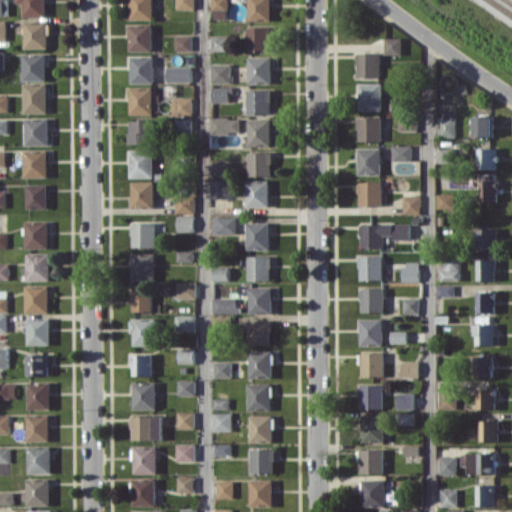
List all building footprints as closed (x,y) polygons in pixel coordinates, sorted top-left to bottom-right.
[(0,0),(0,15),(10,16),(10,0),(0,0)] [(47,16),(46,0),(17,0),(18,3),(24,3),(24,16),(47,16)] [(152,0),(129,0),(130,19),(153,19),(152,0)] [(226,0),(211,0),(211,9),(227,9),(226,0)] [(247,0),(247,20),(269,20),(269,0),(247,0)] [(0,40),(8,40),(7,20),(0,20),(0,40)] [(48,48),(48,20),(25,21),(26,48),(48,48)] [(129,51),(152,51),(152,24),(129,24),(129,51)] [(246,50),(269,50),(270,27),(246,27),(246,50)] [(174,50),(191,50),(191,35),(174,35),(174,50)] [(227,36),(210,36),(210,51),(227,50),(227,36)] [(399,38),(383,37),(383,54),(399,54),(399,38)] [(356,77),(379,76),(378,52),(355,53),(356,77)] [(24,81),(47,80),(46,53),(24,53),(24,81)] [(153,83),(153,55),(130,55),(130,83),(153,83)] [(248,84),(271,83),(270,56),(247,56),(248,84)] [(230,83),(230,63),(211,63),(211,83),(230,83)] [(191,66),(167,66),(167,82),(191,81),(191,66)] [(25,113),(47,112),(47,82),(24,83),(25,113)] [(380,110),(380,83),(357,83),(358,110),(380,110)] [(228,86),(212,86),(211,102),(228,102),(228,86)] [(152,87),(130,87),(130,115),(153,114),(152,87)] [(247,114),(270,113),(270,89),(247,90),(247,114)] [(0,110),(8,111),(9,95),(0,94),(0,110)] [(192,97),(174,98),(175,114),(192,113),(192,97)] [(414,130),(414,113),(397,113),(397,130),(414,130)] [(453,116),(437,116),(436,137),(453,137),(453,116)] [(27,145),(50,145),(49,117),(26,118),(27,145)] [(240,117),(210,118),(211,133),(240,132),(240,117)] [(380,117),(357,117),(356,141),(379,141),(380,117)] [(473,136),(491,136),(491,117),(473,117),(473,136)] [(0,133),(8,133),(8,119),(0,118),(0,133)] [(194,131),(194,118),(174,119),(175,132),(194,131)] [(130,144),(152,144),(152,120),(130,119),(130,144)] [(270,119),(248,119),(247,145),(270,146),(270,119)] [(410,160),(410,145),(391,145),(391,160),(410,160)] [(379,174),(379,147),(356,148),(357,174),(379,174)] [(495,148),(475,147),(475,169),(494,169),(495,148)] [(452,148),(436,148),(436,162),(452,162),(452,148)] [(25,177),(48,177),(48,149),(24,150),(25,177)] [(153,177),(153,150),(130,150),(130,177),(153,177)] [(271,176),(271,152),(248,151),(247,175),(271,176)] [(227,162),(211,163),(211,177),(227,177),(227,162)] [(476,174),(477,201),(495,201),(494,174),(476,174)] [(246,207),(269,206),(268,179),(246,180),(246,207)] [(228,180),(210,181),(210,198),(229,197),(228,180)] [(154,208),(154,181),(131,181),(132,208),(154,208)] [(381,181),(357,181),(357,204),(380,205),(381,181)] [(48,184),(27,184),(27,208),(48,208),(48,184)] [(435,208),(451,208),(451,194),(435,194),(435,208)] [(176,213),(194,213),(194,195),(176,196),(176,213)] [(401,213),(418,213),(419,195),(402,195),(401,213)] [(194,231),(194,216),(177,216),(177,231),(194,231)] [(211,234),(236,235),(236,217),(211,217),(211,234)] [(26,248),(49,248),(49,220),(26,220),(26,248)] [(246,249),(269,249),(269,222),(246,222),(246,249)] [(132,247),(156,247),(155,223),(131,223),(132,247)] [(383,247),(382,235),(391,235),(391,239),(410,239),(409,223),(359,224),(360,248),(383,247)] [(494,228),(475,228),(476,250),(494,249),(494,228)] [(193,250),(177,250),(177,261),(193,261),(193,250)] [(28,281),(51,280),(51,252),(27,253),(28,281)] [(132,280),(155,280),(155,253),(132,253),(132,280)] [(271,279),(270,255),(247,256),(248,280),(271,279)] [(359,279),(382,279),(382,255),(358,255),(359,279)] [(440,280),(457,280),(458,256),(440,255),(440,280)] [(493,259),(475,259),(475,281),(493,280),(493,259)] [(402,281),(418,281),(418,262),(402,262),(402,281)] [(0,278),(10,279),(10,263),(0,263),(0,278)] [(228,280),(228,267),(213,267),(213,280),(228,280)] [(196,298),(195,282),(177,282),(177,298),(196,298)] [(26,313),(50,312),(49,285),(26,285),(26,313)] [(272,313),(271,286),(249,286),(249,313),(272,313)] [(452,296),(452,286),(436,286),(436,296),(452,296)] [(361,312),(383,311),(383,287),(360,288),(361,312)] [(0,311),(8,311),(8,290),(0,290),(0,311)] [(153,311),(153,290),(132,290),(132,311),(153,311)] [(475,291),(476,313),(494,312),(493,290),(475,291)] [(213,313),(239,313),(239,297),(213,298),(213,313)] [(418,297),(402,297),(402,313),(418,313),(418,297)] [(7,314),(0,313),(0,330),(8,331),(7,314)] [(196,315),(176,315),(176,330),(195,331),(196,315)] [(51,317),(28,318),(29,345),(51,344),(51,317)] [(132,345),(157,344),(156,318),(132,318),(132,345)] [(359,318),(360,346),(383,345),(382,318),(359,318)] [(271,320),(247,320),(248,344),(272,343),(271,320)] [(493,345),(493,323),(474,324),(474,345),(493,345)] [(390,342),(406,342),(406,331),(390,331),(390,342)] [(0,367),(9,367),(9,347),(0,347),(0,367)] [(194,348),(179,348),(179,363),(194,363),(194,348)] [(250,378),(272,377),(272,350),(249,350),(250,378)] [(384,376),(384,352),(360,352),(361,376),(384,376)] [(30,375),(50,375),(49,353),(30,354),(30,375)] [(152,354),(133,354),(133,376),(152,375),(152,354)] [(491,376),(491,354),(471,355),(472,377),(491,376)] [(214,377),(231,377),(231,361),(214,362),(214,377)] [(418,376),(418,361),(401,361),(401,377),(418,376)] [(196,379),(178,380),(179,395),(196,395),(196,379)] [(30,408),(52,408),(52,382),(30,381),(30,408)] [(0,398),(17,398),(16,383),(0,382),(0,398)] [(133,382),(134,409),(157,408),(156,382),(133,382)] [(248,383),(249,410),(272,409),(272,382),(248,383)] [(359,408),(382,409),(383,385),(360,384),(359,408)] [(476,409),(494,409),(494,388),(476,388),(476,409)] [(439,408),(455,408),(455,391),(439,390),(439,408)] [(397,408),(414,408),(414,393),(397,392),(397,408)] [(229,408),(229,398),(215,398),(215,408),(229,408)] [(194,428),(194,411),(178,411),(178,428),(194,428)] [(232,430),(232,412),(214,412),(214,430),(232,430)] [(414,412),(399,412),(399,424),(414,424),(414,412)] [(0,433),(11,433),(11,415),(0,414),(0,433)] [(51,440),(51,414),(28,414),(28,441),(51,440)] [(362,442),(384,441),(384,414),(361,415),(362,442)] [(163,416),(132,415),(132,439),(163,440),(163,416)] [(273,442),(272,415),(249,415),(250,442),(273,442)] [(497,441),(497,420),(479,420),(479,441),(497,441)] [(195,443),(177,444),(177,461),(196,460),(195,443)] [(231,444),(215,443),(215,454),(231,455),(231,444)] [(29,473),(53,473),(52,445),(29,446),(29,473)] [(158,473),(158,446),(135,445),(134,473),(158,473)] [(419,445),(403,445),(403,455),(418,455),(419,445)] [(10,447),(0,447),(0,462),(10,462),(10,447)] [(252,473),(275,472),(275,448),(251,449),(252,473)] [(383,448),(360,449),(360,473),(383,473),(383,448)] [(466,473),(494,474),(494,452),(467,452),(466,473)] [(456,474),(456,455),(439,456),(439,475),(456,474)] [(29,505),(51,505),(51,477),(28,478),(29,505)] [(194,477),(178,477),(178,492),(194,492),(194,477)] [(134,505),(156,505),(156,478),(133,479),(134,505)] [(273,479),(250,479),(251,506),(273,506),(273,479)] [(384,479),(362,480),(363,507),(385,506),(384,479)] [(234,480),(218,480),(218,498),(234,498),(234,480)] [(493,484),(475,485),(475,506),(493,505),(493,484)] [(456,506),(456,488),(440,489),(440,506),(456,506)] [(0,503),(15,504),(15,492),(0,492),(0,503)]
